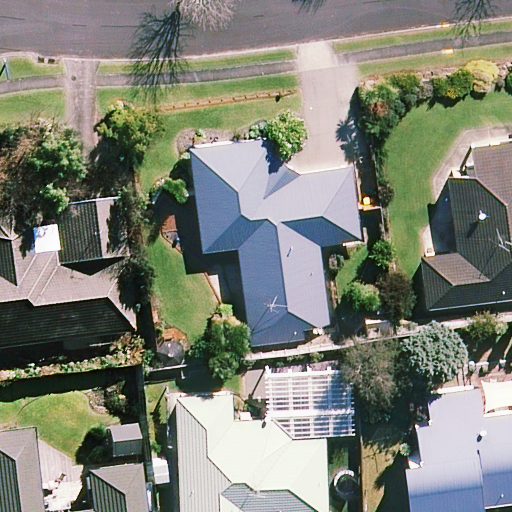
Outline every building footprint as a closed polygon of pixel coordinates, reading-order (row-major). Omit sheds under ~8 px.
[(274,142),(272,127),(190,139),(204,241),(237,237),(251,342),(303,335),(301,322),(330,318),(319,236),(357,231),(354,203),(380,199),(376,170),(352,173),(351,159),(300,166),(274,142)] [(511,132),(472,137),(475,163),(448,166),(458,242),(423,246),(430,301),(511,290),(511,132)] [(0,344),(130,328),(113,197),(42,206),(44,220),(21,223),(20,208),(0,210),(0,344)] [(351,422),(349,360),(268,362),(270,412),(233,413),(232,385),(177,386),(180,511),(256,511),(257,511),(327,510),(325,423),(351,422)] [(511,361),(485,365),(486,375),(426,381),(429,409),(415,410),(419,442),(405,443),(412,511),(484,511),(483,496),(511,492),(511,361)] [(140,511),(131,425),(100,428),(104,467),(83,470),(87,509),(62,511),(33,511),(24,428),(0,430),(0,511),(140,511)]
